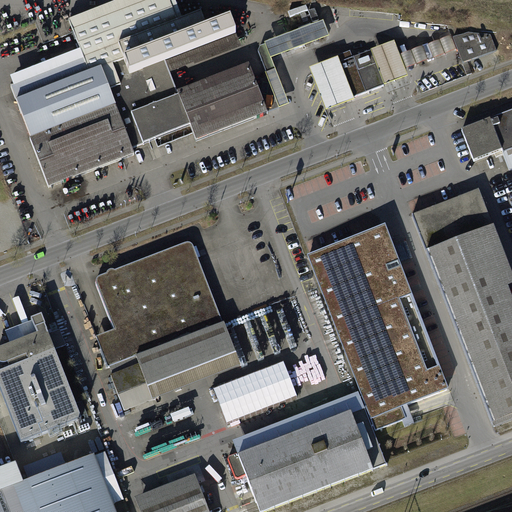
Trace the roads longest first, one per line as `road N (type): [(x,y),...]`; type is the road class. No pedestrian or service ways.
road 1 (unclassified): [(0,273),(511,78)]
road 2 (unknown): [(460,172),(330,234),(314,232),(303,218),(309,199),(448,146)]
road 3 (unclassified): [(341,511),(511,445)]
